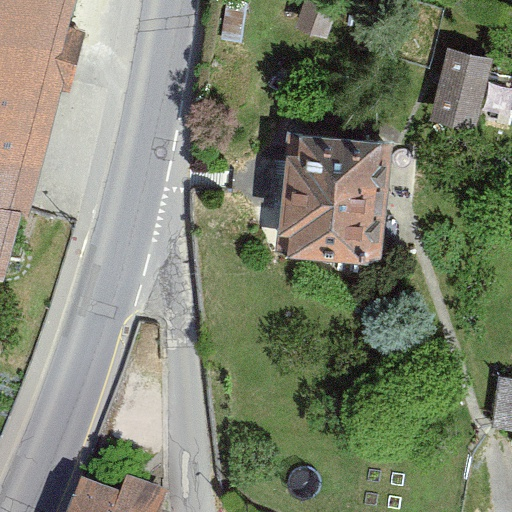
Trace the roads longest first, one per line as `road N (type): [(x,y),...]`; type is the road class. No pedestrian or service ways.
road 1 (secondary): [(140,175),(80,374),(24,511)]
road 2 (residential): [(140,175),(175,281),(192,428),(188,511)]
road 3 (secondary): [(168,0),(140,175)]
